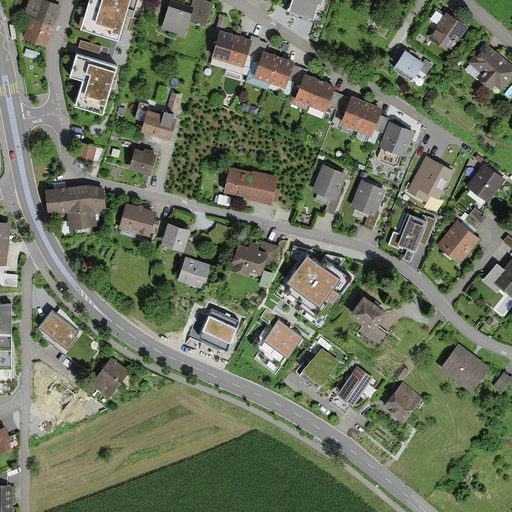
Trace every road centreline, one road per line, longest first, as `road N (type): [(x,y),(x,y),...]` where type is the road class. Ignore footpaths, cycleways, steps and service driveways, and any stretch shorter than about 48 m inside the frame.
road 1 (residential): [(60,112),(68,157),(82,177),(382,256),(434,292),(479,340),(511,353)]
road 2 (secondary): [(51,253),(125,332),(296,414),(425,511)]
road 3 (residential): [(235,0),(466,146)]
road 4 (residential): [(26,402),(27,277),(51,253)]
